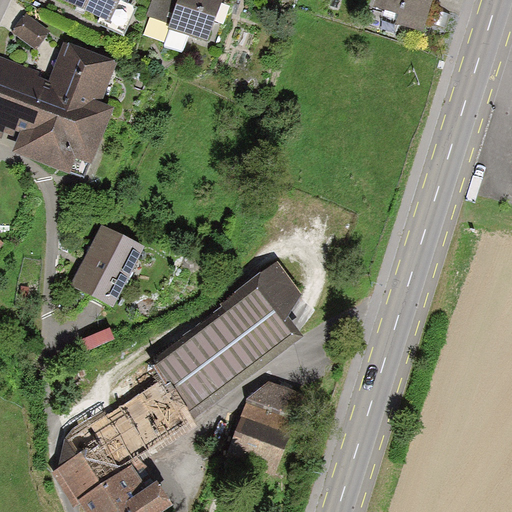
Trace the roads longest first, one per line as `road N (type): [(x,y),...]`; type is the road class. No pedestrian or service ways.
road 1 (secondary): [(335,511),(493,0)]
road 2 (track): [(69,511),(44,411),(47,196),(40,179),(0,154)]
